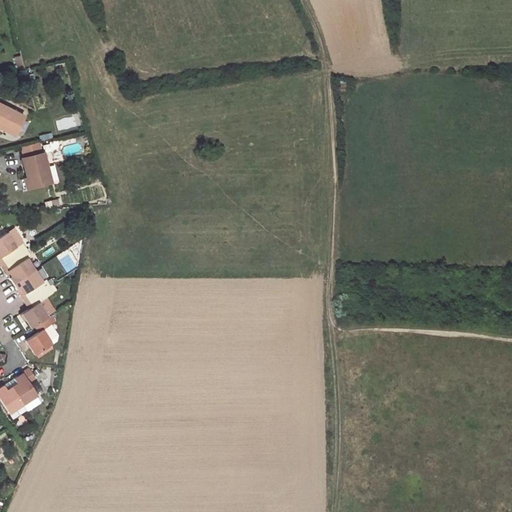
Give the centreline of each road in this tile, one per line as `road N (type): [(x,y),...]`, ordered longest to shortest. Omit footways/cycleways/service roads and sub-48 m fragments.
road 1 (track): [(302,0),(327,70),(336,173),(330,320),(343,428),(334,511)]
road 2 (track): [(511,338),(330,320)]
